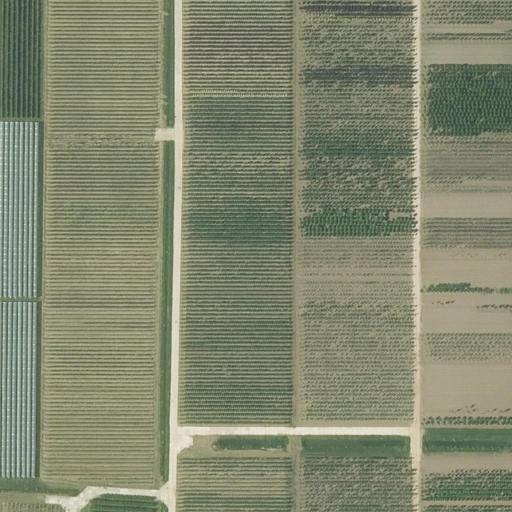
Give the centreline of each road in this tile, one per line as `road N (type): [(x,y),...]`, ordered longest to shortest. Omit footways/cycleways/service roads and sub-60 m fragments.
road 1 (unknown): [(169,511),(177,0)]
road 2 (unknown): [(415,0),(414,511)]
